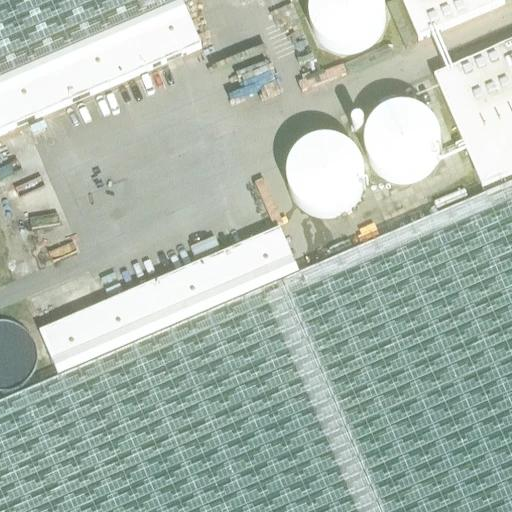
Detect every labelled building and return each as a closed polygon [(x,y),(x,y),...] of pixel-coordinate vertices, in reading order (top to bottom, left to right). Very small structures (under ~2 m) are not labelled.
[(0,0),(0,136),(202,50),(182,4),(192,0),(0,0)] [(360,55),(366,52),(371,49),(376,44),(380,39),(383,33),(385,27),(385,21),(385,14),(384,8),(382,2),(380,0),(314,0),(314,1),(311,7),(310,13),(309,20),(310,26),(312,32),(315,38),(318,43),(323,48),(328,52),(334,54),(340,56),(347,57),(353,56),(360,55)] [(511,0),(400,0),(419,43),(511,2),(511,46),(435,80),(483,192),(511,178),(511,0)] [(230,44),(242,83),(266,76),(265,70),(293,61),(288,45),(308,39),(300,14),(277,21),(279,29),(230,44)] [(400,186),(406,186),(413,185),(419,183),(425,180),(430,176),(434,171),(438,165),(440,159),(441,152),(441,146),(440,139),(438,133),(435,127),(431,122),(426,118),(421,114),(414,112),(408,110),(401,110),(395,111),(389,113),(383,116),(378,120),(373,124),(370,129),(367,135),(366,141),(365,148),(366,154),(367,160),(370,166),(373,171),(377,176),(382,180),(388,183),(394,185),(400,186)] [(208,112),(144,134),(147,143),(156,154),(185,144),(163,160),(173,187),(149,195),(155,214),(159,212),(192,189),(190,189),(212,174),(216,172),(232,160),(233,160),(250,148),(248,143),(229,117),(228,117),(206,134),(208,141),(174,153),(213,125),(208,112)] [(318,223),(324,223),(330,222),(337,220),(342,216),(347,212),(352,207),(355,202),(358,195),(359,189),(359,182),(358,176),(356,170),(353,164),(349,159),(344,154),(338,151),(332,148),(326,147),(319,147),(312,148),(306,150),(300,153),(295,156),(291,161),(287,166),(285,172),(283,178),(283,184),(283,191),(285,197),(287,203),(290,208),(295,213),(300,217),(305,220),(311,222),(318,223)] [(10,184),(31,176),(28,167),(6,176),(10,184)] [(274,219),(281,216),(263,174),(255,177),(274,219)] [(511,511),(511,187),(300,278),(280,233),(40,336),(60,381),(0,407),(0,511),(511,511)] [(43,200),(19,207),(25,228),(49,221),(43,200)] [(38,367),(39,361),(38,355),(36,348),(34,344),(30,339),(26,336),(19,332),(11,330),(6,329),(2,330),(0,330),(0,392),(1,393),(6,393),(12,393),(20,390),(26,387),(30,384),(34,378),(37,372),(38,367)]
